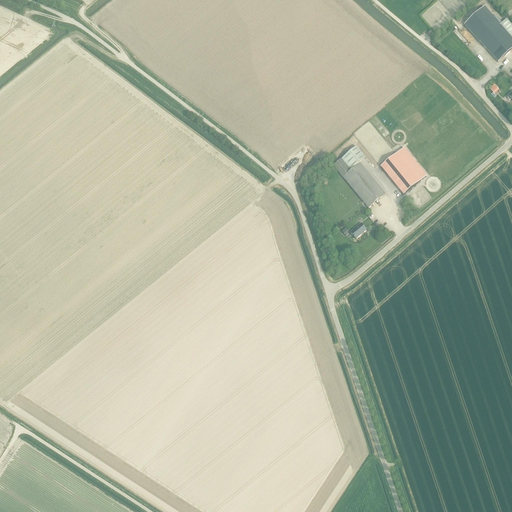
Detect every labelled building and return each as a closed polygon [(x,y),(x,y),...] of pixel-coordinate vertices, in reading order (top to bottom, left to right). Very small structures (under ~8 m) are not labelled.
[(485,8),(465,25),(480,42),(498,63),(511,50),(511,24),(507,19),(502,23),(496,16),(493,18),(485,8)] [(494,85),(489,89),(493,93),(498,89),(494,85)] [(333,166),(342,178),(368,209),(385,194),(375,183),(359,164),(365,159),(356,147),(333,166)] [(404,148),(380,167),(403,195),(427,176),(404,148)] [(356,239),(366,230),(361,224),(351,233),(356,239)]
